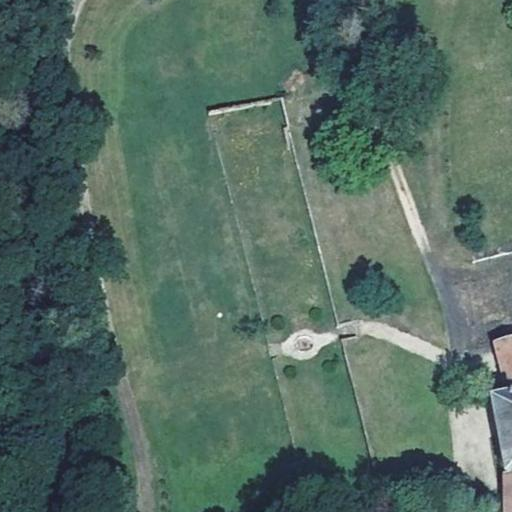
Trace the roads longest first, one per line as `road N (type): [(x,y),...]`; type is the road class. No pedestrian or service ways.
road 1 (track): [(140,511),(119,364),(52,61),(64,0)]
road 2 (track): [(332,0),(443,315)]
road 3 (unclassified): [(443,315),(476,449),(476,511)]
